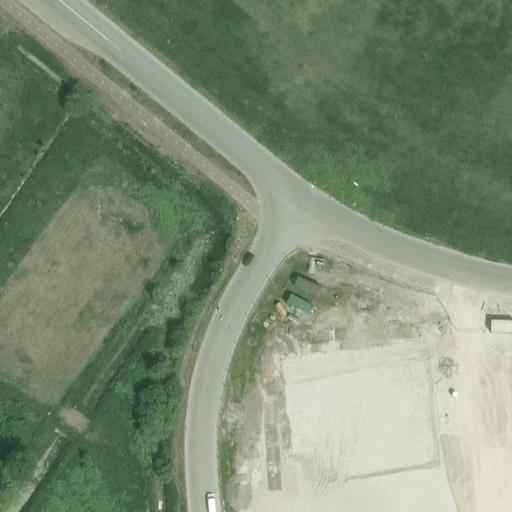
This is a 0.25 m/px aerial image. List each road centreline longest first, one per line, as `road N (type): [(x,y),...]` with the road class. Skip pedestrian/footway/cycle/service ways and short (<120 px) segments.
road 1 (unclassified): [(296,199),(214,352),(199,439),(204,511)]
road 2 (unclassified): [(56,0),(296,199)]
road 3 (unclassified): [(296,199),(402,255),(511,285)]
